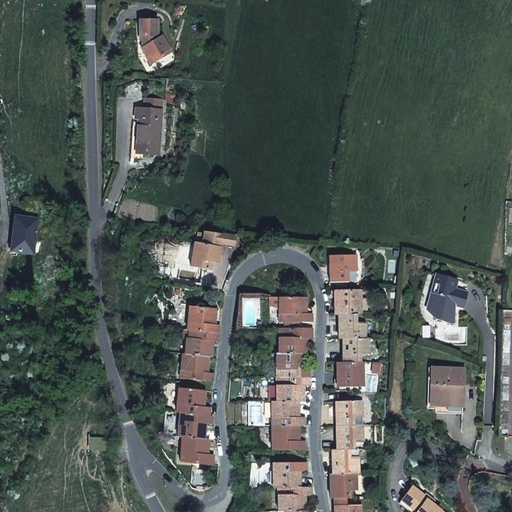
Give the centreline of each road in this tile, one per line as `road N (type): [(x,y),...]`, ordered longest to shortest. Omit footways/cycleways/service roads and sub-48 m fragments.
road 1 (residential): [(137,458),(188,499),(212,502),(224,492),(219,403),(235,277),(256,260),(281,255),(308,264),(319,281),(323,511)]
road 2 (residential): [(92,0),(93,222),(104,364),(137,458)]
road 3 (residential): [(475,310),(488,337),(486,450),(511,463)]
road 4 (track): [(0,496),(59,399),(104,364)]
